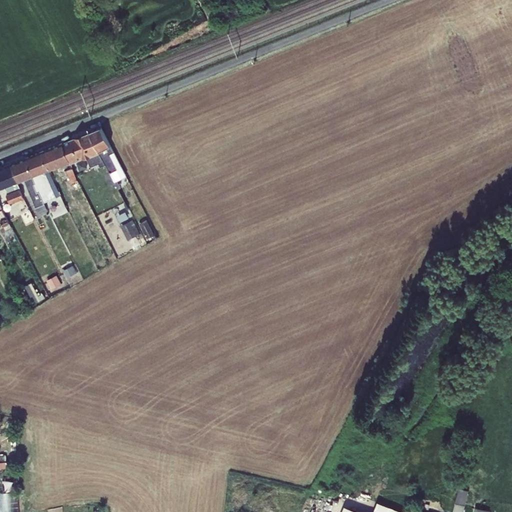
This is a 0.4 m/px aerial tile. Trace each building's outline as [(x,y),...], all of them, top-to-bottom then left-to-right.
[(216,3),(206,8),(210,16),(220,11),(216,3)] [(101,127),(89,132),(105,164),(118,187),(121,186),(117,180),(126,175),(101,127)] [(105,164),(89,132),(62,143),(69,161),(70,163),(87,156),(91,166),(99,162),(100,166),(105,164)] [(69,161),(62,143),(41,151),(49,170),(69,161)] [(49,170),(41,151),(26,157),(33,176),(32,176),(35,183),(33,183),(37,191),(39,191),(44,202),(56,197),(46,171),(49,170)] [(33,176),(26,157),(11,163),(18,182),(25,179),(37,213),(47,208),(44,202),(39,191),(37,191),(33,183),(35,183),(32,176),(33,176)] [(85,158),(76,162),(79,170),(88,167),(85,158)] [(18,182),(11,163),(0,167),(0,190),(7,188),(9,193),(6,194),(10,203),(24,197),(18,182)] [(73,167),(66,170),(72,184),(79,182),(73,167)] [(49,170),(46,171),(56,197),(61,196),(49,170)] [(0,219),(5,230),(11,227),(9,223),(10,222),(0,204),(0,219)] [(140,233),(128,211),(116,219),(130,244),(137,241),(134,236),(140,233)] [(146,219),(139,223),(147,238),(148,238),(149,240),(152,239),(151,236),(154,235),(146,219)] [(73,265),(63,270),(67,277),(76,272),(73,265)] [(56,275),(47,280),(52,289),(61,284),(56,275)] [(32,282),(25,286),(31,296),(33,295),(36,302),(45,297),(43,292),(39,295),(32,282)] [(16,288),(8,292),(12,299),(19,295),(16,288)] [(6,455),(0,455),(0,468),(8,468),(8,461),(6,461),(6,455)] [(468,490),(458,487),(452,511),(465,511),(466,508),(464,508),(468,490)] [(15,511),(15,491),(2,492),(2,511),(15,511)] [(372,511),(404,511),(405,511),(377,501),(372,511)]
